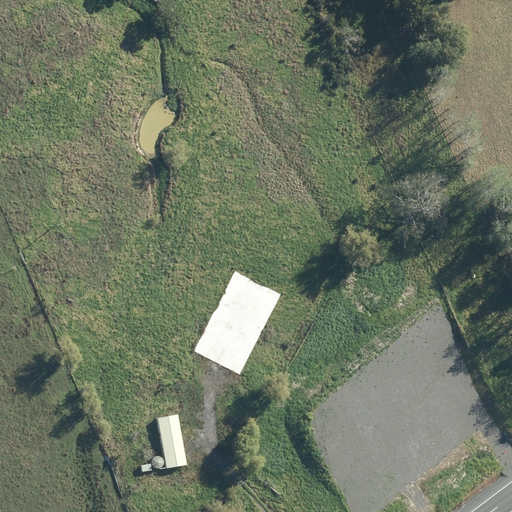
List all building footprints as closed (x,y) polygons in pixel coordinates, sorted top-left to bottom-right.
[(234,268),(191,351),(240,376),(283,294),(234,268)] [(474,369),(463,351),(448,359),(459,378),(474,369)] [(455,383),(445,390),(434,376),(431,371),(420,378),(424,383),(417,388),(433,411),(437,408),(447,423),(438,429),(448,443),(457,437),(460,441),(475,431),(478,436),(487,429),(483,423),(455,383)] [(177,414),(156,417),(164,466),(186,463),(177,414)] [(428,491),(417,473),(392,488),(403,506),(428,491)]
